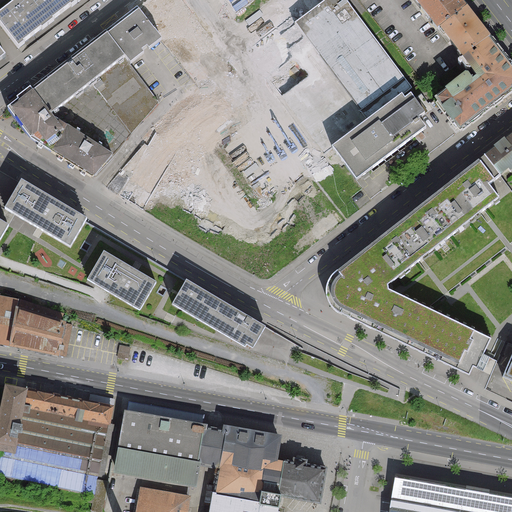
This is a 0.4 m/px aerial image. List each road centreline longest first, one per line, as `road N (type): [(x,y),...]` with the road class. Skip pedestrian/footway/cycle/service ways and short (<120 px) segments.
road 1 (secondary): [(0,362),(362,429)]
road 2 (track): [(0,284),(314,387),(321,399),(316,420)]
road 3 (secondary): [(265,303),(95,208),(0,143)]
road 4 (residential): [(511,115),(265,303)]
road 5 (secondary): [(482,411),(265,303)]
road 6 (residential): [(122,0),(0,92)]
road 7 (secondary): [(362,429),(511,458)]
